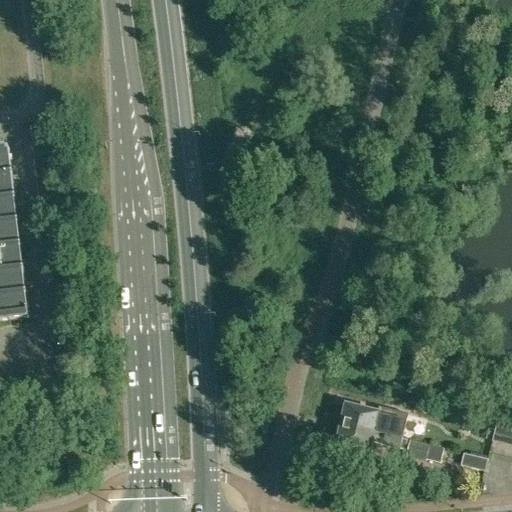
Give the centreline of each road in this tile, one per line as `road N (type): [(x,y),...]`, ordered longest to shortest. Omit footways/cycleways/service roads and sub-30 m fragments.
road 1 (secondary): [(109,0),(132,197),(150,511)]
road 2 (secondary): [(199,511),(189,289),(159,0)]
